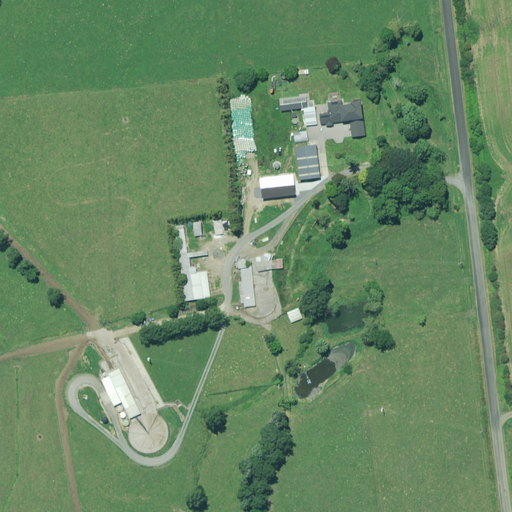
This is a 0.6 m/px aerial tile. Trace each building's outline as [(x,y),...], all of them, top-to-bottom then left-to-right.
[(343,106),(342,92),(327,94),(329,113),(320,114),(322,128),(336,126),(335,123),(349,122),(351,138),(366,136),(362,99),(352,100),(353,105),(343,106)] [(318,125),(316,108),(305,109),(306,126),(318,125)] [(309,142),(307,132),(300,133),(301,135),(295,136),(295,143),(309,142)] [(321,178),(317,146),(297,148),(301,181),(321,178)] [(225,235),(223,220),(215,221),(216,235),(225,235)] [(195,223),(195,227),(194,227),(194,230),(195,230),(195,236),(204,236),(204,223),(195,223)] [(197,274),(196,267),(192,268),(184,229),(176,230),(187,301),(211,298),(208,272),(197,274)] [(221,258),(221,251),(213,252),(214,259),(221,258)] [(270,261),(269,256),(257,258),(258,272),(284,268),(283,259),(270,261)] [(248,268),(247,260),(238,262),(239,269),(248,268)] [(255,307),(253,271),(242,271),(243,282),(239,282),(240,295),(244,295),(244,308),(255,307)] [(141,414),(120,369),(110,374),(111,376),(103,380),(115,406),(123,403),(131,419),(141,414)]
